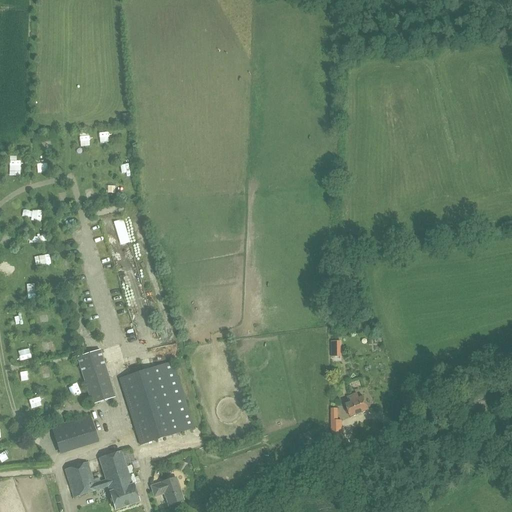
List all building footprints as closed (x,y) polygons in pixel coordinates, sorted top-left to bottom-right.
[(131,115),(123,116),(124,125),(132,123),(131,115)] [(11,169),(19,169),(18,158),(11,158),(11,169)] [(60,194),(62,200),(69,197),(66,191),(60,194)] [(38,257),(39,266),(50,264),(48,255),(38,257)] [(126,297),(115,301),(118,308),(128,305),(126,297)] [(158,330),(161,337),(167,335),(164,327),(158,330)] [(54,340),(46,342),(47,351),(56,350),(54,340)] [(21,355),(30,355),(30,346),(21,345),(21,355)] [(77,358),(92,404),(115,397),(100,351),(77,358)] [(119,378),(140,446),(194,428),(173,361),(119,378)] [(72,396),(83,393),(81,382),(69,384),(72,396)] [(31,408),(41,405),(38,393),(28,396),(31,408)] [(346,404),(351,417),(368,410),(363,397),(359,399),(357,393),(347,397),(350,402),(346,404)] [(52,428),(60,455),(98,443),(90,415),(52,428)] [(16,458),(27,458),(27,445),(16,445),(16,458)] [(108,488),(115,510),(139,502),(127,465),(135,463),(132,453),(124,456),(122,451),(98,459),(104,480),(95,484),(88,462),(64,470),(73,499),(108,488)] [(161,483),(151,486),(154,497),(164,494),(168,506),(183,501),(176,478),(161,483)]
